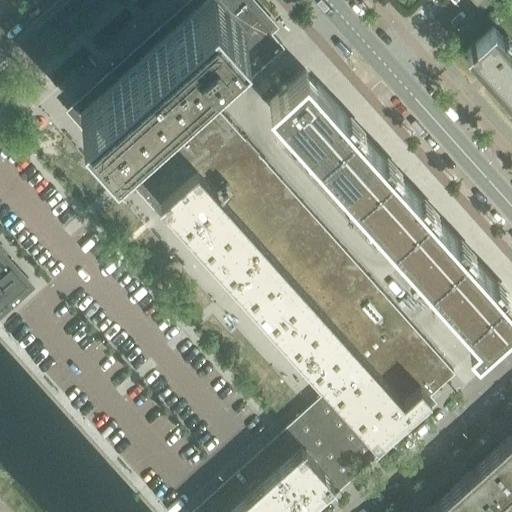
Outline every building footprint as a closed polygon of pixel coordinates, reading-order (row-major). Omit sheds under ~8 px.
[(453,369),(240,132),(216,104),(283,44),(243,0),(199,0),(79,108),(376,439),(453,369)] [(511,99),(511,46),(493,25),(474,42),(474,41),(470,45),(465,50),(511,100),(511,99)] [(511,299),(309,73),(272,106),(480,338),(472,345),(480,354),(511,324),(511,299)] [(0,308),(27,284),(10,264),(8,266),(0,256),(0,308)] [(245,472),(242,475),(251,486),(275,511),(294,511),(305,503),(306,501),(310,498),(313,495),(326,484),(329,481),(333,477),(301,442),(291,431),(287,435),(284,437),(270,450),(267,453),(249,469),(245,472)] [(511,480),(511,431),(488,454),(511,480)] [(470,511),(480,511),(511,483),(511,480),(488,454),(449,488),(470,511)] [(275,511),(251,486),(242,475),(240,477),(237,480),(232,484),(222,493),(219,496),(217,498),(201,511),(275,511)] [(470,511),(449,488),(422,511),(470,511)]
